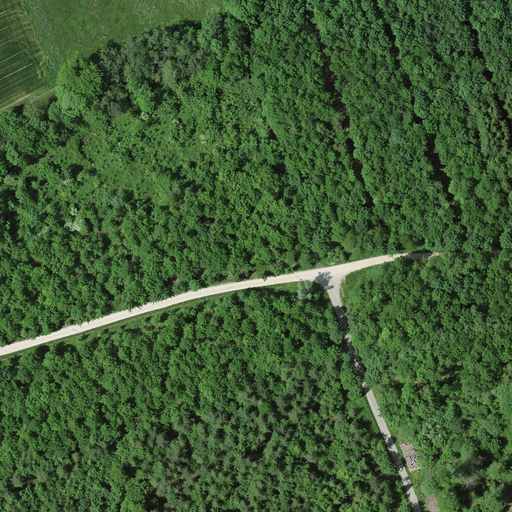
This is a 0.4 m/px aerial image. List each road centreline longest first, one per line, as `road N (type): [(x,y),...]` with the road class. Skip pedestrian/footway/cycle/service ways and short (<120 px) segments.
road 1 (track): [(0,350),(207,291),(323,273)]
road 2 (track): [(323,273),(416,511)]
road 3 (track): [(323,273),(402,255),(511,251)]
